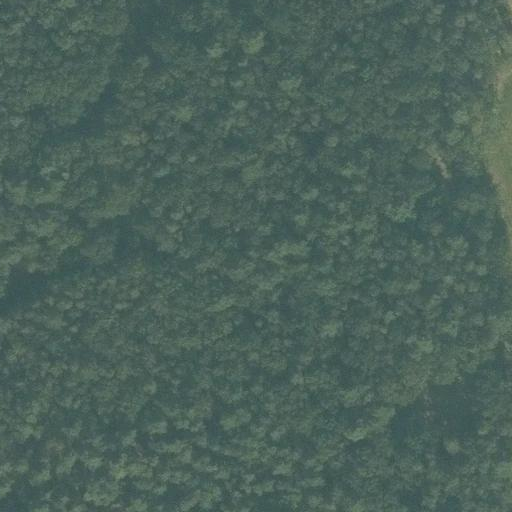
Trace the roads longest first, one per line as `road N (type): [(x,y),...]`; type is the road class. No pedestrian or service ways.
road 1 (track): [(372,511),(0,45)]
road 2 (track): [(511,270),(238,0)]
road 3 (track): [(181,0),(0,163)]
road 4 (track): [(141,222),(116,245),(0,290)]
